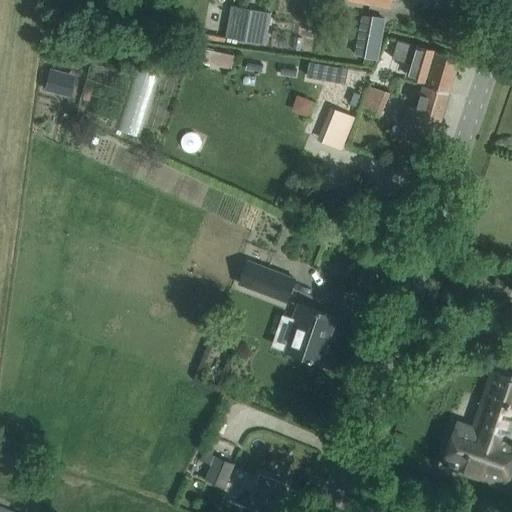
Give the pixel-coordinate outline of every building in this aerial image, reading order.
[(231,6),(226,35),(263,42),(268,13),(231,6)] [(460,57),(417,44),(397,39),(392,59),(412,64),(408,75),(428,81),(427,84),(427,85),(450,91),(460,57)] [(442,120),(450,91),(427,85),(427,84),(424,83),(416,108),(407,105),(402,124),(432,133),(436,118),(442,120)] [(379,115),(389,92),(370,84),(360,107),(379,115)] [(336,107),(323,139),(341,147),(354,115),(336,107)] [(287,303),(296,276),(248,261),(240,287),(287,303)] [(334,318),(335,317),(303,306),(299,318),(303,319),(292,350),(309,356),(309,358),(311,358),(311,357),(319,360),(324,344),(325,344),(326,343),(325,343),(333,318),(334,318)] [(474,429),(456,422),(442,463),(507,485),(511,468),(511,440),(509,440),(511,432),(511,377),(494,371),(474,429)] [(224,485),(233,463),(214,455),(205,478),(224,485)] [(232,489),(228,501),(261,511),(283,511),(290,493),(249,480),(244,493),(232,489)]
